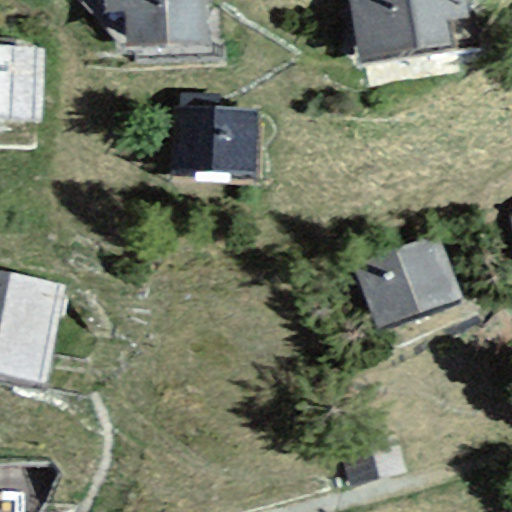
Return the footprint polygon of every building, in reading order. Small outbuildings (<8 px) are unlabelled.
[(140,0),(38,0),(38,25),(58,25),(58,53),(141,52),(140,0)] [(402,0),(286,0),(291,67),(387,61),(385,28),(404,27),(402,0)] [(158,101),(116,96),(105,182),(197,194),(207,117),(156,111),(158,101)] [(511,204),(469,211),(482,295),(511,290),(511,204)] [(405,245),(301,269),(317,334),(420,311),(405,245)] [(34,289),(0,280),(0,406),(3,407),(34,289)] [(375,489),(373,443),(315,445),(316,490),(375,489)]
